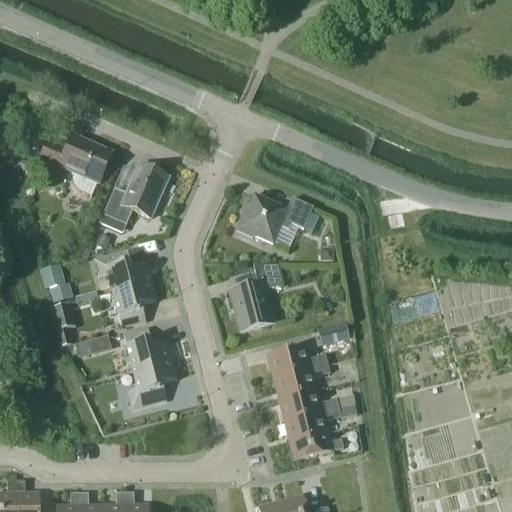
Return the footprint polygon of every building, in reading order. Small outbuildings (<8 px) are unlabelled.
[(26,146),(31,134),(17,127),(11,140),(26,146)] [(112,156),(72,139),(66,153),(48,145),(38,167),(57,175),(59,170),(72,176),(71,183),(73,190),(79,195),(91,200),(97,187),(99,187),(112,156)] [(20,160),(16,169),(26,173),(30,165),(20,160)] [(168,181),(139,168),(126,197),(114,192),(103,218),(126,228),(132,213),(150,221),(168,181)] [(243,216),(235,233),(252,240),(253,238),(272,247),(278,234),(280,229),(288,233),(290,227),(312,236),(319,220),(310,216),(313,210),(291,201),(289,206),(286,212),(254,198),(245,217),(243,216)] [(111,241),(101,237),(96,249),(106,253),(111,241)] [(333,264),(333,251),(320,251),(320,264),(333,264)] [(107,277),(111,296),(151,286),(146,267),(132,271),(127,254),(94,263),(98,279),(107,277)] [(48,291),(53,306),(73,300),(69,286),(65,287),(59,267),(40,273),(45,292),(48,291)] [(278,268),(253,267),(258,288),(230,295),(240,335),(272,326),(264,293),(283,288),(278,268)] [(156,304),(151,286),(111,296),(120,331),(145,325),(141,308),(156,304)] [(74,330),(69,307),(51,312),(60,351),(71,348),(67,332),(74,330)] [(349,343),(344,326),(317,333),(322,350),(349,343)] [(132,374),(171,364),(166,345),(151,349),(147,332),(123,339),(132,374)] [(108,339),(93,343),(96,356),(112,352),(108,339)] [(272,380),(327,366),(325,357),(307,362),(304,348),(266,358),(272,380)] [(171,364),(132,374),(137,393),(127,395),(132,413),(166,404),(161,386),(176,382),(171,364)] [(278,402),(315,393),(312,380),(329,375),(327,366),(272,380),(278,402)] [(278,402),(283,424),(338,410),(336,401),(318,406),(315,393),(278,402)] [(341,422),(357,418),(355,408),(338,412),(340,419),(341,422)] [(283,424),(288,444),(325,434),(323,424),(340,419),(338,410),(283,424)] [(328,444),(325,434),(288,444),(293,463),(331,454),(331,453),(343,450),(341,441),(328,444)] [(0,511),(15,511),(16,484),(7,484),(7,497),(0,497),(0,511)] [(16,484),(15,511),(39,511),(39,497),(25,497),(24,484),(16,484)] [(115,509),(101,509),(101,511),(124,511),(124,496),(115,496),(115,509)] [(124,496),(124,511),(147,511),(148,508),(133,509),(133,496),(124,496)] [(78,511),(79,497),(70,497),(70,510),(55,510),(55,511),(78,511)] [(87,497),(79,497),(78,511),(101,511),(101,509),(88,510),(87,497)] [(280,504),(282,511),(306,511),(302,498),(280,504)]
